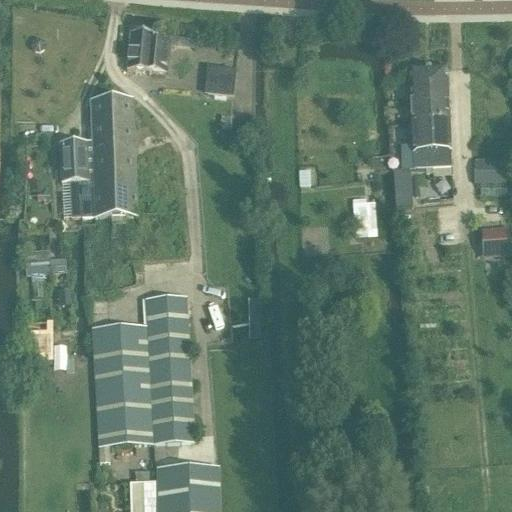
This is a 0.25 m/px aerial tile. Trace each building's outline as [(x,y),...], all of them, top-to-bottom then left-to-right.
[(129,38),(126,75),(151,77),(151,76),(164,77),(167,42),(129,38)] [(205,96),(231,99),(233,73),(208,70),(205,96)] [(408,73),(410,107),(418,107),(418,98),(422,98),(423,102),(447,101),(445,71),(408,73)] [(410,107),(411,123),(429,122),(448,122),(447,101),(423,102),(422,98),(418,98),(418,107),(410,107)] [(91,146),(94,219),(94,220),(135,219),(132,131),(131,131),(130,105),(89,106),(91,146)] [(229,130),(229,129),(230,118),(220,117),(220,130),(229,130)] [(429,122),(411,123),(414,172),(432,171),(429,122)] [(448,122),(429,122),(432,171),(451,170),(448,122)] [(80,220),(94,219),(91,146),(59,147),(61,185),(79,185),(80,220)] [(474,186),(480,186),(505,186),(505,165),(474,165),(474,186)] [(393,174),(394,192),(410,191),(409,173),(393,174)] [(505,186),(480,186),(480,200),(505,201),(505,186)] [(410,191),(394,192),(395,209),(411,209),(410,191)] [(365,203),(352,204),(355,243),(378,241),(375,207),(365,207),(365,203)] [(481,236),(482,252),(507,250),(506,234),(481,236)] [(24,257),(26,278),(51,276),(49,255),(24,257)] [(247,301),(248,341),(260,341),(259,300),(247,301)] [(93,372),(95,404),(150,400),(153,449),(193,447),(186,302),(145,304),(146,332),(132,332),(134,369),(93,372)] [(91,334),(93,372),(134,369),(132,332),(91,334)] [(95,404),(97,452),(108,451),(153,449),(150,400),(95,404)] [(108,451),(97,452),(98,468),(109,467),(108,451)] [(219,511),(218,473),(157,474),(157,511),(219,511)] [(133,487),(127,488),(128,511),(154,511),(154,486),(148,487),(133,487)]
